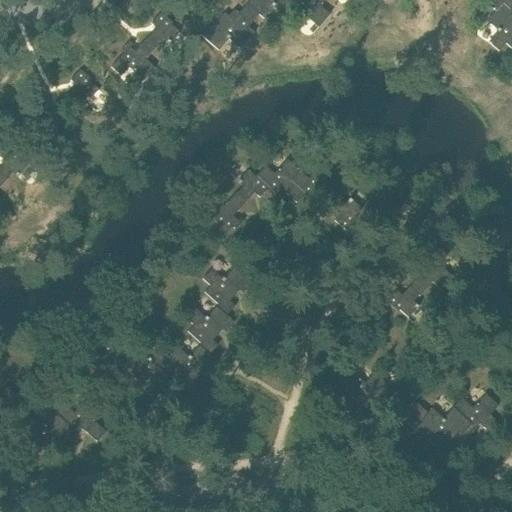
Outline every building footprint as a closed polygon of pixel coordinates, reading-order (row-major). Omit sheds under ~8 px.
[(301,0),(252,0),(248,4),(261,15),(260,16),(265,20),(275,8),(287,18),(301,0)] [(301,0),(287,18),(296,26),(306,15),(321,28),(332,14),(322,6),(327,0),(301,0)] [(511,0),(489,0),(486,4),(496,12),(503,4),(511,10),(511,8),(511,0)] [(261,15),(248,4),(240,15),(235,11),(230,17),(226,14),(214,28),(211,25),(201,36),(220,53),(230,41),(242,51),(256,33),(250,28),(260,16),(261,15)] [(503,4),(496,12),(487,23),(499,33),(489,45),(500,54),(506,46),(511,50),(511,17),(511,16),(511,14),(511,11),(511,10),(503,4)] [(159,44),(160,43),(165,37),(170,42),(181,31),(173,23),(174,21),(163,10),(152,21),(158,26),(149,35),(159,44)] [(159,44),(149,35),(136,50),(131,46),(134,42),(131,39),(120,51),(123,54),(112,65),(122,75),(130,66),(144,79),(156,67),(147,58),(160,44),(160,43),(159,44)] [(77,102),(78,101),(84,95),(89,100),(100,88),(91,80),(93,78),(81,68),(71,79),(76,84),(68,93),(77,102)] [(77,102),(68,93),(54,107),(50,103),(53,100),(49,97),(38,108),(42,111),(30,123),(40,132),(49,124),(63,137),(75,124),(66,115),(79,101),(78,101),(77,102)] [(0,172),(7,179),(8,178),(13,173),(19,178),(30,166),(21,158),(22,156),(11,145),(1,156),(6,161),(0,167),(0,172)] [(289,180),(298,170),(286,159),(273,173),(264,165),(255,176),(256,177),(267,186),(264,190),(265,190),(276,200),(279,197),(276,194),(280,189),(296,203),(301,197),(304,193),(289,180)] [(314,194),(329,207),(338,198),(339,198),(325,185),(333,176),(320,164),(307,178),(298,170),(289,180),(304,193),(301,197),(310,205),(313,201),(310,198),(314,194)] [(259,198),(265,190),(264,190),(267,186),(256,177),(256,178),(247,170),(236,182),(242,186),(236,192),(236,193),(245,202),(253,193),(259,198)] [(0,206),(5,202),(0,197),(0,188),(9,179),(8,178),(7,179),(0,172),(0,206)] [(402,209),(419,220),(427,209),(412,199),(419,188),(405,178),(394,194),(384,187),(376,198),(392,209),(389,213),(400,220),(402,216),(399,214),(402,209)] [(232,217),(245,202),(236,193),(236,192),(223,206),(213,197),(202,210),(216,223),(208,232),(218,241),(231,227),(234,230),(243,221),(239,217),(236,221),(232,217)] [(338,198),(329,207),(338,215),(333,221),(344,231),(355,219),(353,218),(361,209),(349,198),(344,204),(338,198)] [(428,208),(427,209),(419,220),(431,229),(435,223),(445,230),(452,220),(445,215),(449,209),(436,199),(429,209),(428,208)] [(424,273),(413,289),(423,297),(423,298),(434,283),(445,290),(455,276),(439,264),(446,255),(435,247),(426,260),(422,257),(413,270),(417,273),(420,269),(424,273)] [(219,308),(230,317),(238,308),(233,303),(242,293),(245,296),(255,285),(236,269),(226,281),(214,271),(205,281),(213,288),(207,294),(221,307),(219,308)] [(423,297),(413,289),(406,299),(400,295),(391,307),(404,316),(405,314),(415,321),(424,308),(418,304),(423,297)] [(204,346),(203,348),(213,357),(221,347),(216,342),(225,332),(229,335),(238,325),(230,317),(219,308),(209,320),(198,310),(188,320),(196,327),(190,334),(204,346)] [(139,355),(138,354),(120,339),(110,351),(98,340),(89,351),(99,359),(93,366),(105,376),(101,381),(111,390),(122,378),(117,373),(126,362),(129,366),(132,362),(139,355)] [(213,357),(203,348),(192,359),(181,349),(172,359),(181,366),(174,374),(187,385),(185,388),(195,397),(204,387),(199,382),(206,374),(208,371),(212,374),(221,364),(213,357)] [(140,352),(138,354),(139,355),(132,362),(139,369),(133,375),(147,388),(145,390),(155,399),(164,389),(159,384),(168,374),(171,377),(174,374),(181,366),(172,359),(162,350),(152,362),(140,352)] [(364,383),(350,370),(339,383),(348,391),(335,405),(345,415),(360,399),(364,403),(363,404),(370,411),(374,406),(368,400),(384,382),(374,372),(364,383)] [(394,391),(384,382),(368,400),(374,406),(378,409),(381,406),(394,418),(397,414),(404,420),(408,416),(417,425),(428,412),(427,412),(416,401),(421,395),(405,380),(394,391)] [(0,394),(0,420),(7,426),(11,422),(21,431),(31,419),(31,418),(19,407),(24,401),(8,386),(0,394)] [(472,406),(462,396),(453,406),(472,423),(466,430),(470,434),(477,427),(476,426),(480,422),(495,436),(504,425),(490,413),(498,403),(485,392),(472,406)] [(65,403),(56,412),(75,429),(68,436),(73,441),(79,433),(78,433),(82,429),(97,442),(106,432),(93,420),(102,410),(88,398),(76,412),(65,403)] [(462,434),(466,430),(472,423),(453,406),(443,417),(432,407),(427,412),(428,412),(417,425),(423,430),(412,443),(423,453),(433,443),(437,447),(443,440),(447,444),(459,431),(462,434)] [(65,440),(68,436),(75,429),(56,412),(46,423),(35,413),(31,418),(31,419),(21,431),(26,436),(14,449),(27,460),(35,450),(40,454),(45,447),(49,451),(62,437),(65,440)]
